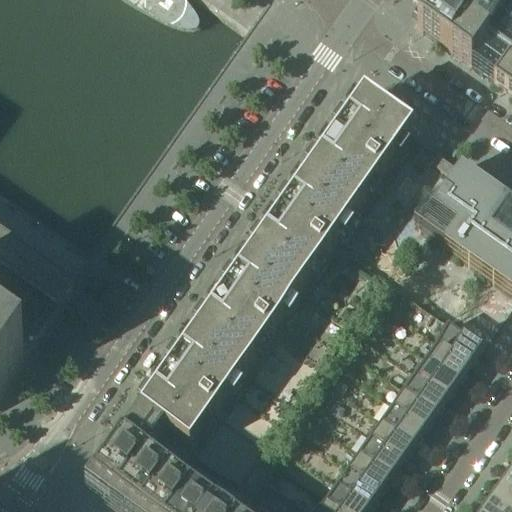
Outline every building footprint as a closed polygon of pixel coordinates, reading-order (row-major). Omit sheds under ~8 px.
[(511,0),(439,0),(416,33),(511,100),(511,0)] [(353,227),(411,144),(412,143),(363,108),(304,192),(353,227)] [(511,211),(509,210),(508,211),(437,161),(431,169),(453,185),(418,235),(511,301),(511,211)] [(297,305),(334,253),(353,227),(304,192),(248,271),(297,305)] [(0,398),(74,294),(38,269),(0,241),(0,398)] [(335,262),(329,271),(335,275),(340,266),(335,262)] [(240,386),(297,305),(248,271),(191,351),(240,386)] [(481,357),(456,339),(447,333),(435,349),(445,356),(470,374),(472,375),(477,368),(475,366),(481,357)] [(470,374),(445,356),(435,349),(424,365),(433,372),(458,389),(461,391),(466,383),(464,382),(470,374)] [(187,461),(240,386),(191,351),(138,427),(187,461)] [(458,389),(433,372),(424,365),(413,381),(422,387),(447,405),(450,407),(455,399),(453,397),(458,389)] [(447,405),(422,387),(413,381),(402,396),(411,403),(436,421),(439,422),(444,415),(442,413),(447,405)] [(436,421),(411,403),(402,396),(391,412),(425,436),(428,438),(433,430),(431,429),(436,421)] [(420,444),(425,436),(391,412),(380,428),(389,434),(414,452),(417,454),(422,446),(420,444)] [(258,511),(187,461),(138,427),(96,486),(93,484),(85,497),(105,511),(258,511)] [(414,452),(389,434),(380,428),(368,444),(378,450),(403,468),(405,470),(411,462),(408,460),(414,452)] [(403,468),(378,450),(368,444),(357,459),(392,484),(394,485),(400,478),(397,476),(403,468)] [(392,484),(357,459),(346,475),(356,482),(381,499),(383,501),(389,493),(386,492),(392,484)] [(511,473),(500,489),(511,497),(511,473)] [(381,499),(356,482),(346,475),(335,491),(365,511),(375,511),(378,509),(375,507),(381,499)] [(511,511),(511,497),(500,489),(489,505),(499,511),(511,511)] [(365,511),(335,491),(324,506),(332,511),(365,511)]
